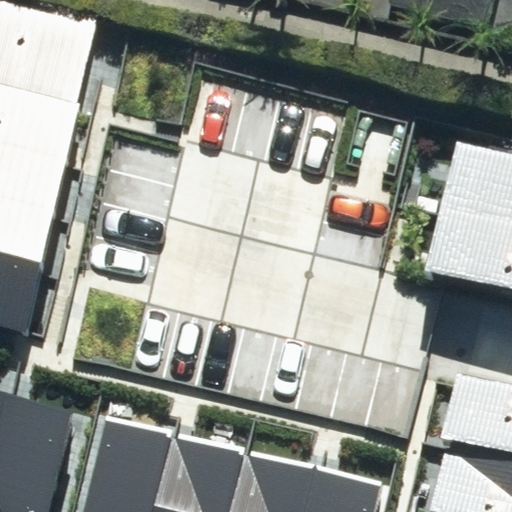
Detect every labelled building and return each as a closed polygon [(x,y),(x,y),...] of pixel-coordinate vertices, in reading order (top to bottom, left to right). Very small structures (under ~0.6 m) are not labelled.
[(0,0),(0,314),(25,321),(100,17),(28,0),(0,0)] [(511,0),(404,0),(401,13),(505,44),(511,20),(511,0)] [(511,147),(471,137),(440,268),(511,284),(511,147)] [(511,511),(511,384),(460,372),(445,432),(456,435),(437,511),(511,511)] [(0,392),(0,511),(56,511),(82,413),(0,392)] [(114,412),(89,511),(389,511),(397,481),(114,412)]
